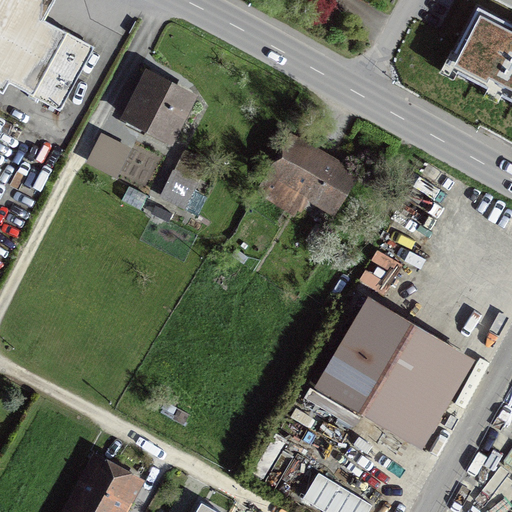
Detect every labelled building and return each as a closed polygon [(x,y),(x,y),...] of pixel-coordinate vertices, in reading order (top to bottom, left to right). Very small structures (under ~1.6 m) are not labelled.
[(56,0),(0,0),(0,91),(2,93),(9,82),(59,111),(92,48),(44,21),(56,0)] [(454,54),(462,58),(455,72),(489,90),(491,86),(501,91),(499,95),(511,101),(511,25),(478,8),(454,54)] [(168,140),(191,96),(149,74),(126,118),(168,140)] [(109,128),(95,159),(125,173),(140,143),(109,128)] [(353,176),(291,138),(273,168),(335,205),(353,176)] [(196,185),(173,174),(163,193),(197,211),(203,198),(193,192),(196,185)] [(148,195),(129,185),(121,200),(140,210),(148,195)] [(458,351),(369,299),(318,387),(406,439),(458,351)] [(71,511),(115,511),(133,481),(99,462),(71,511)] [(373,511),(379,502),(353,487),(352,490),(324,474),(312,494),(342,511),(373,511)] [(218,511),(202,502),(195,511),(218,511)]
